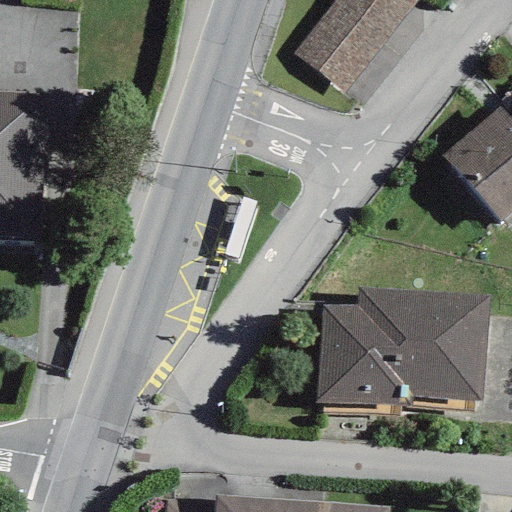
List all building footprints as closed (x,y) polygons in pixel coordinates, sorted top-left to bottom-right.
[(415,0),(333,0),(290,55),(340,94),(415,0)] [(39,96),(0,94),(0,237),(42,237),(39,96)] [(511,114),(508,118),(498,106),(441,155),(499,222),(511,211),(511,114)] [(488,296),(358,289),(357,306),(320,304),(315,402),(405,407),(406,396),(483,400),(488,296)] [(389,511),(390,508),(214,495),(214,505),(213,511),(389,511)] [(213,511),(214,505),(164,501),(163,511),(213,511)]
